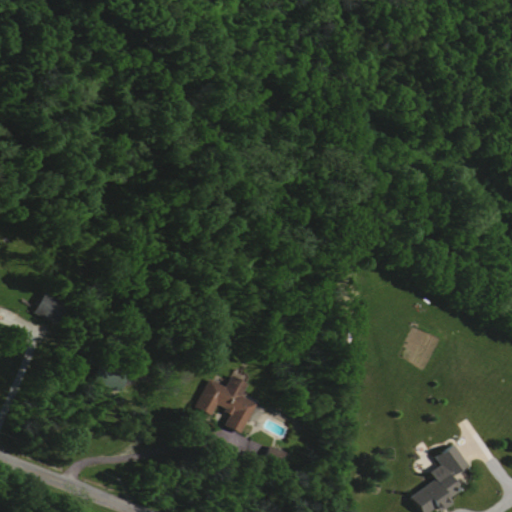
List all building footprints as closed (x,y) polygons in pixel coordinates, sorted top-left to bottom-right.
[(52,324),(61,303),(36,293),(27,314),(52,324)] [(92,366),(86,381),(113,392),(119,377),(92,366)] [(248,402),(235,396),(240,383),(223,376),(219,386),(201,378),(189,409),(205,416),(209,406),(224,412),(218,427),(235,434),(248,402)] [(274,467),(279,453),(245,442),(240,455),(274,467)] [(454,491),(445,475),(461,465),(448,444),(429,456),(435,465),(424,471),(430,480),(404,495),(414,511),(424,511),(431,508),(433,511),(447,503),(444,497),(454,491)]
